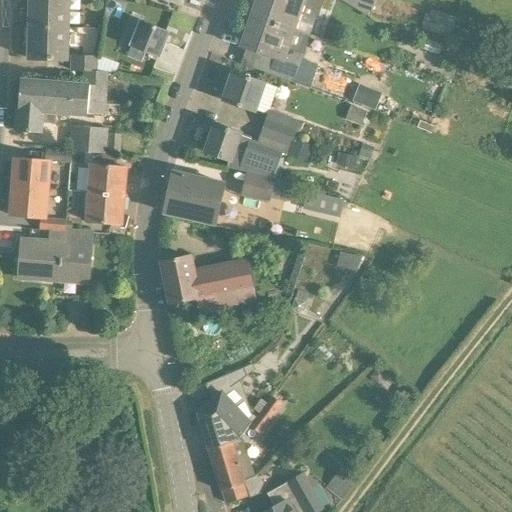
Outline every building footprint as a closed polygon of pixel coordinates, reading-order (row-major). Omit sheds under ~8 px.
[(31,0),(31,27),(69,28),(69,0),(31,0)] [(258,0),(253,17),(294,31),(302,5),(320,11),(324,0),(258,0)] [(338,0),(369,18),(375,0),(338,0)] [(422,30),(449,39),(452,40),(458,21),(432,13),(431,16),(427,15),(422,30)] [(243,47),(269,56),(264,72),(297,83),(304,61),(286,55),(294,31),(253,17),(243,47)] [(142,63),(147,52),(159,57),(169,33),(141,22),(131,46),(132,46),(127,57),(142,63)] [(30,59),(68,60),(69,28),(31,27),(30,59)] [(71,71),(86,72),(98,72),(98,68),(98,57),(71,56),(71,71)] [(109,69),(98,68),(98,72),(86,72),(85,85),(22,81),(19,106),(105,112),(107,87),(108,87),(109,69)] [(233,73),(223,101),(223,102),(258,113),(267,85),(233,73)] [(355,97),(376,105),(382,90),(360,83),(355,97)] [(105,115),(105,112),(19,106),(19,107),(21,107),(18,131),(42,132),(43,122),(56,123),(57,111),(105,115)] [(270,111),(264,128),(294,139),(300,121),(270,111)] [(240,134),(241,133),(215,124),(205,152),(231,161),(231,160),(242,164),(251,138),(240,134)] [(74,126),(72,152),(74,152),(106,154),(108,128),(74,126)] [(294,139),(264,128),(257,146),(288,157),(294,139)] [(121,135),(111,134),(110,152),(120,153),(121,135)] [(74,152),(72,152),(46,149),(45,161),(15,159),(13,187),(50,190),(52,162),(73,164),(74,152)] [(88,193),(125,197),(127,168),(90,165),(88,193)] [(165,213),(216,225),(225,185),(174,173),(165,213)] [(248,173),(243,197),(269,203),(274,179),(248,173)] [(49,231),(63,232),(66,232),(66,229),(68,229),(68,220),(48,219),(50,190),(13,187),(10,216),(42,218),(41,230),(49,231)] [(311,192),(309,209),(343,213),(345,195),(311,192)] [(88,193),(85,222),(123,225),(125,197),(88,193)] [(66,232),(63,232),(49,231),(48,243),(24,241),(21,272),(59,275),(58,281),(69,281),(68,297),(87,299),(88,286),(87,286),(92,231),(68,229),(66,229),(66,232)] [(342,254),(339,267),(358,272),(361,258),(342,254)] [(200,315),(257,303),(249,263),(193,275),(189,257),(163,263),(172,304),(197,299),(200,315)] [(210,450),(241,441),(244,438),(243,437),(251,427),(252,425),(223,394),(248,377),(244,369),(205,385),(213,402),(199,414),(209,450),(210,450)] [(252,425),(251,427),(261,434),(282,405),(272,398),(252,425)] [(241,441),(210,450),(223,492),(224,492),(228,504),(250,497),(245,481),(256,477),(244,438),(241,441)] [(340,472),(334,478),(337,481),(330,489),(342,499),(355,484),(340,472)] [(278,488),(286,500),(286,501),(287,501),(292,511),(318,511),(323,510),(311,487),(302,491),(295,479),(278,488)] [(292,511),(287,501),(286,501),(286,500),(264,511),(292,511)]
